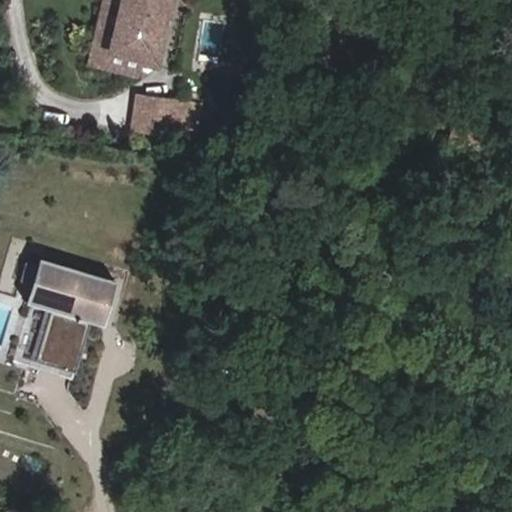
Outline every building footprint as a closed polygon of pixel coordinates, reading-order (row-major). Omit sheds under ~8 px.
[(135,73),(138,60),(105,52),(117,0),(103,0),(89,62),(135,73)] [(154,64),(169,0),(117,0),(105,52),(138,60),(154,64)] [(176,133),(181,104),(144,98),(140,128),(176,133)] [(70,376),(86,324),(89,312),(97,315),(107,283),(38,263),(29,294),(55,302),(51,314),(46,312),(30,364),(70,376)] [(51,314),(55,302),(29,294),(25,306),(46,312),(51,314)] [(93,327),(97,315),(89,312),(86,324),(93,327)]
